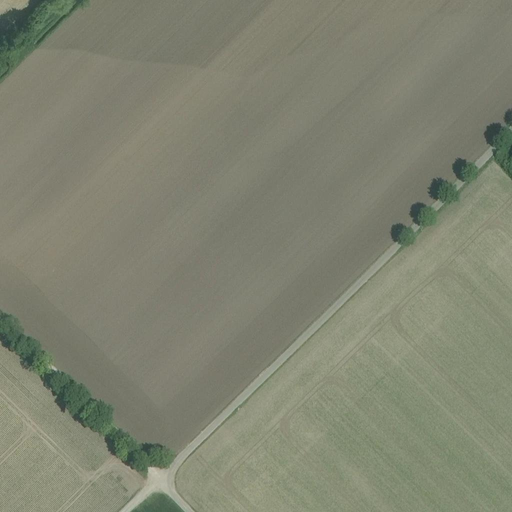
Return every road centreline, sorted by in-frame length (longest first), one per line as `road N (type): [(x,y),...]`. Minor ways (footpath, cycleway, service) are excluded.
road 1 (unclassified): [(511,131),(161,482),(190,511)]
road 2 (track): [(0,323),(161,482),(131,511)]
